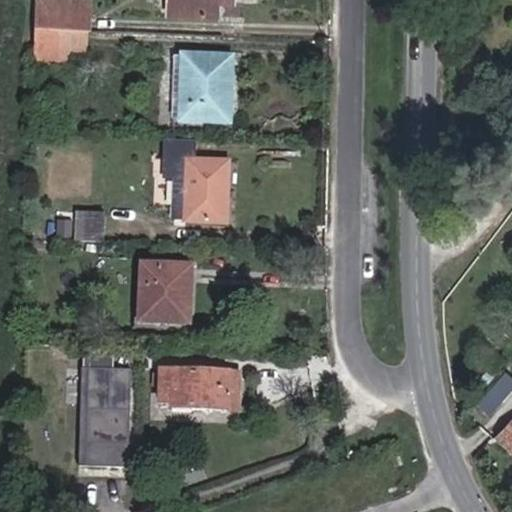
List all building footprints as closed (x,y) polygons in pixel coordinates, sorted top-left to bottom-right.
[(234,3),(233,0),(168,0),(168,15),(206,17),(207,2),(219,2),(234,3)] [(70,53),(71,33),(89,33),(90,3),(72,2),(72,14),(56,14),(56,2),(35,1),(34,31),(33,67),(33,68),(69,69),(70,53)] [(72,14),(72,2),(56,2),(56,14),(72,14)] [(218,17),(219,2),(207,2),(206,17),(218,17)] [(88,54),(89,33),(71,33),(70,53),(88,54)] [(230,123),(232,57),(182,55),(182,57),(179,120),(179,121),(230,123)] [(179,120),(182,57),(174,56),(172,119),(179,120)] [(226,223),(228,162),(195,161),(196,142),(165,141),(165,178),(175,178),(173,220),(182,221),(182,222),(226,223)] [(104,242),(105,213),(76,212),(75,241),(104,242)] [(189,325),(192,266),(141,265),(139,323),(189,325)] [(48,395),(49,376),(52,376),(53,345),(24,344),(23,395),(48,395)] [(85,360),(83,467),(132,468),(134,361),(85,360)] [(238,411),(239,374),(160,371),(159,404),(171,404),(170,408),(238,411)] [(494,417),(509,401),(495,389),(481,404),(494,417)] [(372,429),(374,422),(361,416),(358,423),(372,429)] [(511,453),(511,421),(497,439),(511,452),(511,453)]
